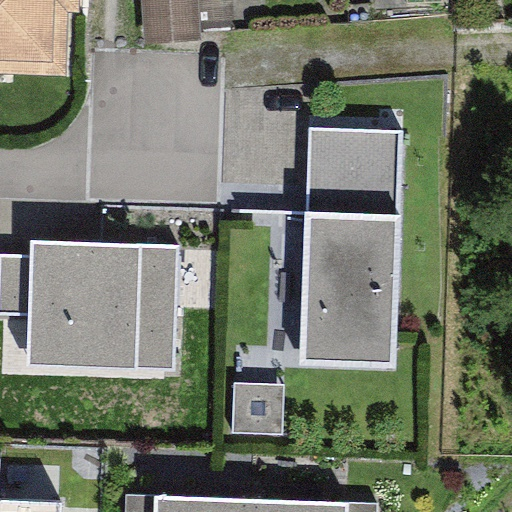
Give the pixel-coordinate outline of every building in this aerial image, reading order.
[(0,0),(0,93),(83,91),(80,0),(0,0)] [(146,0),(150,44),(196,39),(195,28),(227,25),(224,0),(146,0)] [(312,129),(299,364),(394,369),(406,134),(312,129)] [(178,372),(182,247),(34,243),(34,257),(2,256),(0,314),(33,315),(32,368),(178,372)] [(248,511),(249,489),(121,487),(120,511),(248,511)] [(370,511),(371,492),(249,489),(248,511),(370,511)]
